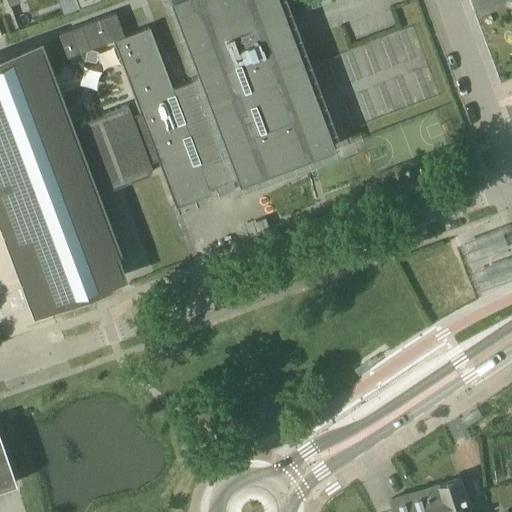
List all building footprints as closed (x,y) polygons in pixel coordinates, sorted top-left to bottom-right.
[(151,166),(150,161),(157,158),(175,206),(212,192),(210,187),(215,185),(218,195),(235,189),(231,179),(236,177),(238,182),(334,146),(278,0),(169,0),(199,77),(172,87),(149,25),(112,39),(139,111),(132,113),(130,109),(129,108),(128,107),(126,106),(125,106),(123,106),(121,106),(84,120),(82,121),(81,122),(80,124),(80,125),(80,127),(80,128),(81,130),(73,133),(40,46),(0,60),(0,195),(16,239),(26,235),(51,300),(125,273),(92,186),(100,183),(102,185),(103,186),(104,187),(107,188),(109,188),(110,188),(147,174),(148,173),(149,171),(150,171),(151,169),(151,168),(151,166)] [(58,33),(60,38),(67,56),(107,40),(112,38),(123,34),(116,16),(114,12),(58,33)] [(87,49),(85,59),(95,61),(97,51),(87,49)] [(0,487),(16,482),(8,458),(0,434),(0,487)] [(469,511),(461,477),(384,497),(387,511),(469,511)]
